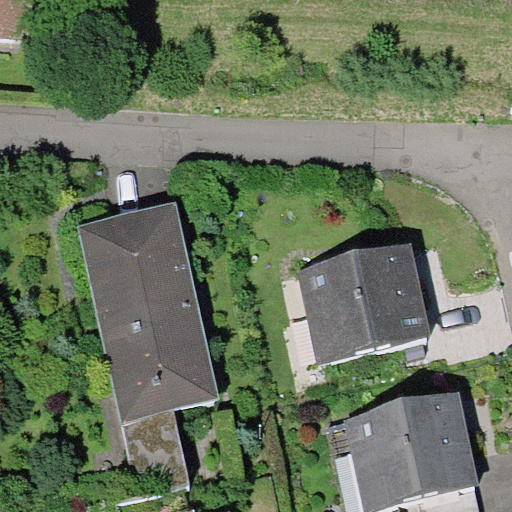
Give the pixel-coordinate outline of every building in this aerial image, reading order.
[(34,0),(0,0),(0,39),(33,41),(34,0)] [(220,400),(175,203),(77,225),(122,423),(172,411),(220,400)] [(419,277),(410,243),(296,270),(318,363),(433,336),(419,277)] [(465,417),(459,392),(342,419),(364,511),(366,511),(418,500),(474,487),(481,485),(465,417)] [(190,486),(172,411),(122,423),(139,498),(190,486)] [(478,511),(474,487),(418,500),(420,511),(478,511)]
